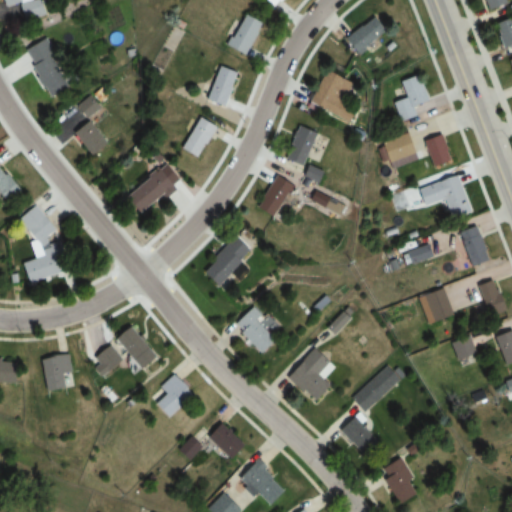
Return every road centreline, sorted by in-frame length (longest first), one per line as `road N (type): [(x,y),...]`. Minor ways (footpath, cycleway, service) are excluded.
road 1 (residential): [(0,94),(139,276),(220,369),(336,478),(359,511)]
road 2 (residential): [(0,317),(87,307),(179,239),(218,193),(295,42),(330,0)]
road 3 (tertiary): [(434,0),(511,198)]
